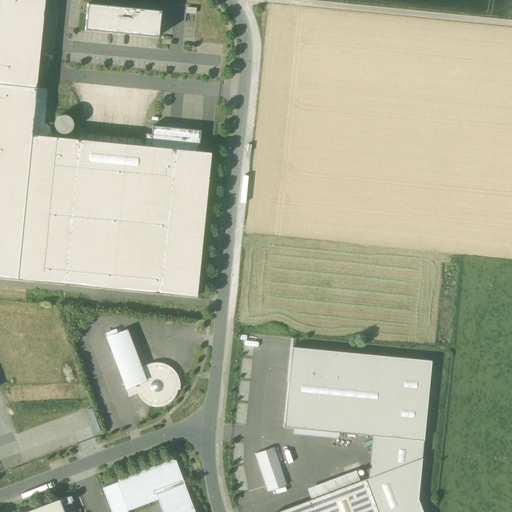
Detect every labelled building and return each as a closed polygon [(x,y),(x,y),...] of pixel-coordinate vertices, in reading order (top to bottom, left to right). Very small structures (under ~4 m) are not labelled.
[(0,0),(0,278),(196,297),(210,153),(198,152),(150,147),(144,146),(142,146),(79,140),(51,137),(31,135),(36,88),(44,0),(0,0)] [(84,30),(158,38),(160,12),(87,4),(84,30)] [(49,89),(36,88),(31,135),(51,137),(52,124),(45,123),(49,89)] [(63,134),(68,133),(72,129),(73,124),(71,119),(67,116),(61,115),(57,118),(54,123),(54,128),(58,133),(63,134)] [(152,126),(151,134),(150,147),(198,152),(200,131),(152,126)] [(79,140),(142,146),(142,141),(80,134),(79,140)] [(128,397),(140,393),(149,389),(142,370),(127,330),(118,334),(116,329),(105,334),(128,397)] [(372,436),(384,437),(423,441),(431,361),(292,348),(291,348),(288,382),(283,427),(372,436)] [(149,368),(142,370),(149,389),(140,393),(141,397),(144,399),(145,401),(147,402),(151,403),(155,405),(158,404),(161,404),(166,402),(169,399),(172,395),(174,392),(174,387),(176,388),(176,383),(175,379),(172,374),(168,370),(164,368),(159,366),(154,366),(149,368)] [(372,436),(368,479),(381,474),(384,437),(372,436)] [(384,437),(381,474),(421,458),(423,441),(384,437)] [(368,479),(365,480),(376,511),(422,511),(417,499),(422,458),(421,458),(381,474),(368,479)] [(194,511),(175,461),(116,483),(127,511),(161,498),(163,503),(161,503),(165,511),(164,511),(194,511)] [(310,488),(315,499),(359,482),(355,471),(310,488)] [(315,499),(309,501),(312,511),(376,511),(365,480),(359,482),(315,499)] [(127,511),(116,483),(102,488),(108,506),(110,511),(127,511)] [(62,511),(58,500),(26,511),(62,511)] [(280,511),(312,511),(309,501),(280,511)]
